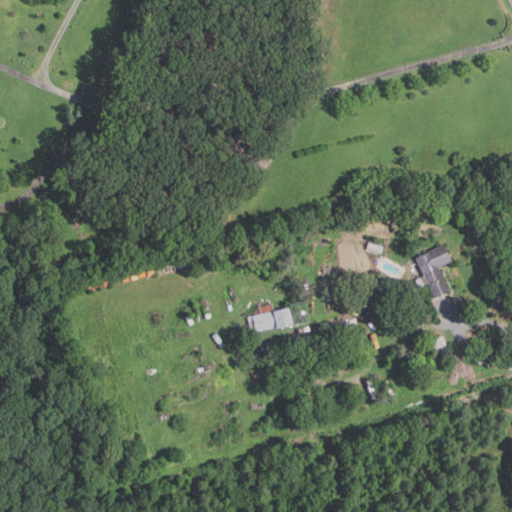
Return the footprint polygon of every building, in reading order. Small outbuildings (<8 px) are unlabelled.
[(382,254),(367,249),(369,240),(384,245),(382,254)] [(436,298),(428,283),(420,287),(416,280),(426,275),(417,258),(445,244),(453,260),(439,267),(441,272),(443,271),(445,276),(443,277),(450,290),(436,298)] [(327,301),(324,293),(346,286),(349,295),(327,301)] [(251,331),(248,316),(261,313),(259,306),(274,303),(275,310),(290,307),(294,325),(278,328),(278,326),(257,330),(251,331)] [(435,355),(428,340),(437,336),(438,338),(444,335),(449,346),(443,349),(444,351),(435,355)] [(402,375),(397,363),(406,359),(411,371),(402,375)]
